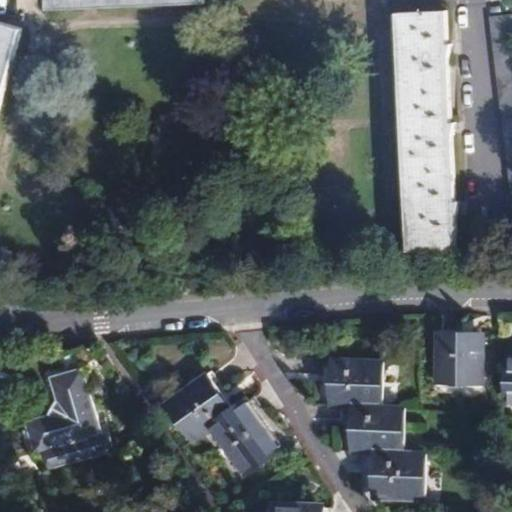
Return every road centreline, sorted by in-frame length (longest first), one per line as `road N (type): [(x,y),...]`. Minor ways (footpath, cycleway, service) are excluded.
road 1 (residential): [(511,299),(403,297),(236,312)]
road 2 (residential): [(236,312),(0,321)]
road 3 (residential): [(236,312),(360,511)]
